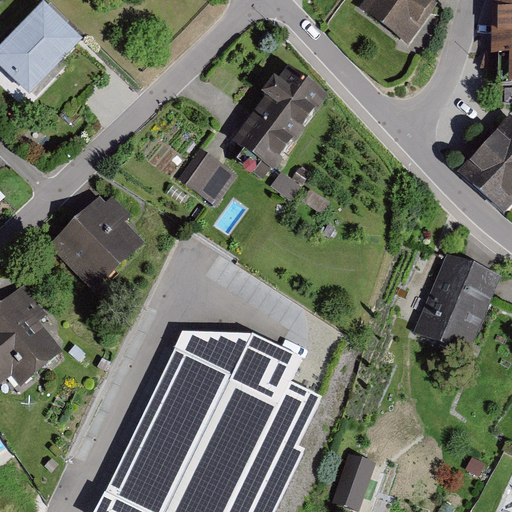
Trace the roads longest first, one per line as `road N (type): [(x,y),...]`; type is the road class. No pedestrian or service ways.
road 1 (residential): [(0,247),(254,0)]
road 2 (residential): [(417,127),(375,103),(270,0)]
road 3 (residential): [(511,238),(435,169),(417,127)]
road 4 (residential): [(417,127),(448,75),(472,0)]
